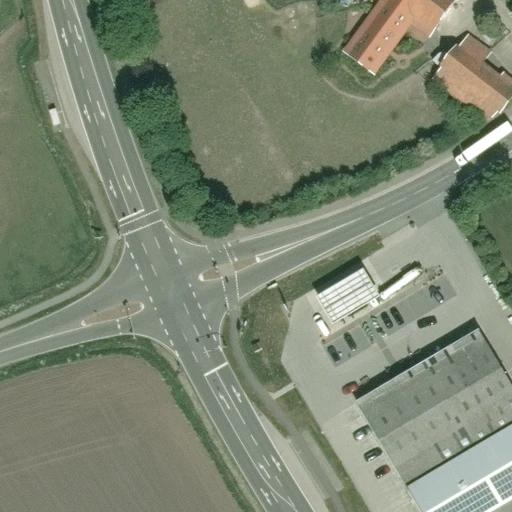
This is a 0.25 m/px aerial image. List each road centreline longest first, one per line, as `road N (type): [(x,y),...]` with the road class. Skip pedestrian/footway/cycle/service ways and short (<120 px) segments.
road 1 (tertiary): [(168,297),(389,206),(511,137)]
road 2 (primary): [(168,297),(116,167),(66,0)]
road 3 (primary): [(292,511),(168,297)]
road 4 (tertiary): [(0,352),(168,297)]
